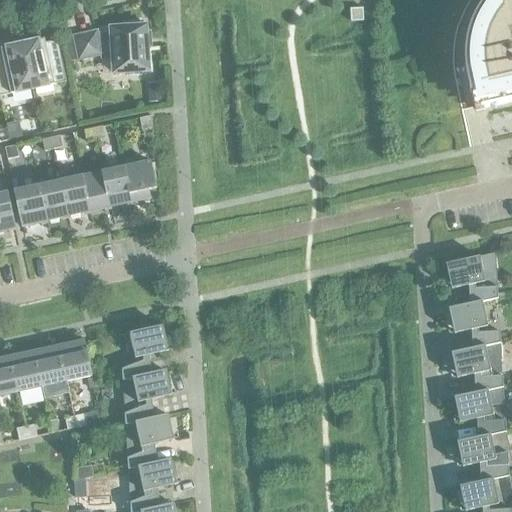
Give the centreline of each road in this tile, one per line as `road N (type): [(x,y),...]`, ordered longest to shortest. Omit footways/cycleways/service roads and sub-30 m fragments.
road 1 (residential): [(437,511),(417,206),(511,185)]
road 2 (residential): [(204,511),(186,254)]
road 3 (residential): [(186,254),(172,0)]
road 4 (residential): [(186,254),(0,296)]
